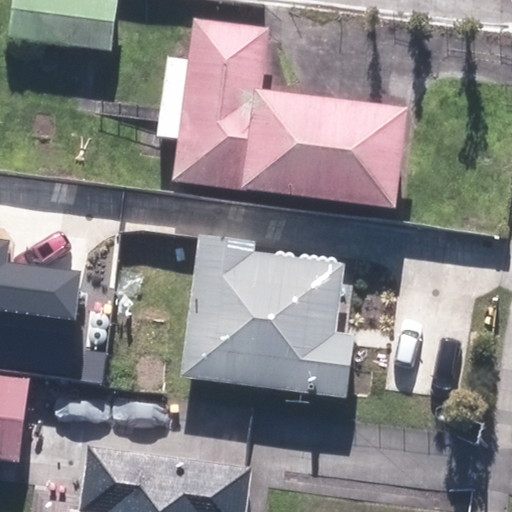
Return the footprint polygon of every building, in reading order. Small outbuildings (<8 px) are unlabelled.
[(115,0),(13,0),(9,35),(110,47),(115,0)] [(276,30),(202,22),(183,182),(406,209),(418,110),(269,92),(276,30)] [(0,313),(75,322),(82,270),(7,261),(10,238),(0,236),(0,313)] [(346,262),(201,242),(182,373),(346,397),(355,334),(336,331),(346,262)] [(31,381),(0,376),(0,461),(20,464),(31,381)] [(250,511),(256,471),(92,449),(83,510),(101,511),(250,511)]
